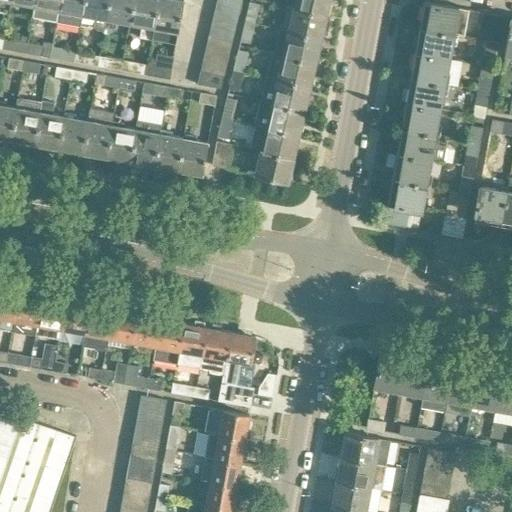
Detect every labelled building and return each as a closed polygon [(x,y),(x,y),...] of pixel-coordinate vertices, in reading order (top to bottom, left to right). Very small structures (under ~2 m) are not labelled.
[(10,1),(10,0),(0,0),(0,12),(9,14),(11,1),(10,1)] [(57,10),(59,0),(35,0),(34,6),(35,6),(33,18),(56,22),(59,10),(57,10)] [(79,26),(82,14),(84,0),(59,0),(57,10),(59,10),(56,22),(79,26)] [(105,19),(108,0),(84,0),(82,14),(96,17),(94,26),(97,29),(104,31),(106,19),(105,19)] [(108,0),(105,19),(106,19),(130,23),(133,0),(108,0)] [(153,27),(158,0),(133,0),(130,23),(140,25),(138,37),(152,39),(155,27),(153,27)] [(183,0),(158,0),(153,27),(155,27),(152,39),(175,43),(177,32),(178,32),(183,0)] [(296,0),(294,7),(325,14),(328,0),(296,0)] [(240,6),(217,1),(214,13),(237,18),(240,6)] [(468,9),(424,1),(419,27),(455,34),(463,35),(465,29),(468,9)] [(245,21),(254,23),(259,4),(250,2),(245,21)] [(289,31),(320,38),(325,14),(294,7),(289,31)] [(502,15),(483,11),(478,39),(484,40),(497,43),(502,15)] [(214,13),(211,24),(234,30),(237,18),(214,13)] [(245,21),(241,41),(250,43),(254,23),(245,21)] [(232,41),(234,30),(211,24),(208,36),(232,41)] [(419,27),(414,52),(449,58),(451,44),(453,45),(455,34),(419,27)] [(274,52),(274,53),(314,62),(320,38),(289,31),(280,28),(274,52)] [(208,36),(206,47),(229,53),(232,41),(208,36)] [(26,52),(28,43),(4,39),(3,48),(26,52)] [(495,55),(497,43),(484,40),(481,53),(495,55)] [(28,43),(26,52),(50,57),(52,48),(53,42),(44,41),(43,46),(28,43)] [(226,64),(229,53),(206,47),(203,59),(226,64)] [(74,61),(76,52),(52,48),(50,57),(74,61)] [(248,51),(239,48),(234,68),(243,70),(248,51)] [(76,52),(74,61),(98,65),(100,56),(76,52)] [(271,52),(266,75),(309,85),(314,62),(274,53),(274,52),(271,52)] [(449,58),(414,52),(410,77),(446,84),(448,74),(446,73),(449,58)] [(149,60),(148,65),(146,74),(169,78),(173,56),(157,53),(156,61),(149,60)] [(122,70),(124,61),(100,56),(98,65),(122,70)] [(7,67),(22,70),(24,60),(9,58),(7,67)] [(203,59),(200,71),(223,76),(226,64),(203,59)] [(24,60),(22,70),(38,72),(40,63),(24,60)] [(124,61),(122,70),(146,74),(148,65),(124,61)] [(55,75),(71,78),(73,69),(57,66),(55,75)] [(243,70),(234,68),(230,87),(239,89),(243,70)] [(73,69),(71,78),(86,81),(88,72),(73,69)] [(221,88),(223,76),(200,71),(197,83),(221,88)] [(101,84),(117,87),(118,77),(95,73),(93,82),(101,84)] [(303,110),(309,85),(266,75),(261,100),(272,103),(303,110)] [(478,75),(475,89),(488,91),(491,77),(478,75)] [(118,77),(117,87),(132,89),(134,80),(118,77)] [(410,77),(405,102),(439,108),(442,93),(444,93),(446,84),(410,77)] [(165,96),(167,86),(152,83),(150,93),(165,96)] [(183,89),(167,86),(165,96),(181,99),(183,89)] [(472,103),(486,106),(488,91),(475,89),(472,103)] [(198,102),(214,105),(216,95),(200,92),(198,102)] [(9,139),(33,143),(40,107),(41,101),(16,96),(15,103),(16,103),(9,139)] [(237,99),(228,97),(223,116),(232,118),(237,99)] [(33,143),(57,147),(64,112),(63,112),(63,114),(51,112),(54,101),(42,99),(41,101),(40,107),(33,143)] [(0,100),(0,136),(9,139),(16,103),(15,103),(14,106),(4,104),(4,101),(0,100)] [(303,110),(272,103),(261,100),(255,124),(298,133),(303,110)] [(439,108),(405,102),(401,127),(437,134),(438,123),(437,123),(439,108)] [(82,152),(106,156),(112,121),(111,120),(112,111),(88,107),(87,116),(88,116),(82,152)] [(57,147),(82,152),(88,116),(87,116),(86,119),(75,117),(76,114),(64,112),(57,147)] [(232,118),(223,116),(219,136),(228,138),(232,118)] [(129,160),(153,165),(159,129),(160,122),(136,118),(134,125),(136,125),(129,160)] [(511,135),(511,122),(491,119),(489,131),(511,135)] [(112,121),(106,156),(129,160),(136,125),(134,125),(134,128),(124,126),(124,123),(112,121)] [(298,133),(255,124),(250,147),(261,150),(292,157),(298,133)] [(482,128),(468,126),(466,139),(479,141),(482,128)] [(401,127),(396,152),(430,158),(442,160),(445,146),(435,144),(437,134),(401,127)] [(159,129),(153,165),(177,169),(184,134),(183,133),(182,136),(171,134),(172,132),(159,129)] [(177,169),(202,174),(208,142),(195,139),(196,136),(184,134),(177,169)] [(479,141),(466,139),(462,164),(475,166),(479,141)] [(217,140),(216,143),(212,165),(224,167),(226,168),(232,143),(217,140)] [(256,175),(286,182),(292,157),(261,150),(256,175)] [(430,158),(396,152),(392,177),(427,184),(429,173),(427,173),(430,158)] [(462,164),(457,189),(470,191),(475,166),(462,164)] [(511,226),(511,175),(508,175),(505,187),(499,224),(511,226)] [(387,203),(383,223),(418,229),(424,195),(425,195),(427,184),(392,177),(387,203)] [(495,188),(480,185),(473,219),(499,224),(505,187),(495,186),(495,188)] [(449,188),(445,213),(466,217),(470,191),(457,189),(449,188)] [(0,329),(10,331),(17,292),(0,288),(0,329)] [(17,292),(10,331),(34,336),(34,335),(36,324),(41,296),(17,292)] [(36,324),(60,328),(65,301),(41,296),(36,324)] [(60,328),(84,332),(89,305),(65,301),(60,328)] [(89,305),(84,332),(82,347),(105,351),(107,336),(112,309),(89,305)] [(107,336),(131,341),(136,314),(112,309),(107,336)] [(153,355),(155,345),(160,318),(136,314),(131,341),(129,350),(153,355)] [(176,364),(178,349),(183,322),(160,318),(155,345),(153,355),(152,360),(176,364)] [(199,368),(202,354),(206,326),(183,322),(178,349),(176,364),(199,369),(199,368)] [(231,331),(206,326),(202,354),(199,368),(209,370),(208,372),(221,374),(224,358),(226,358),(231,331)] [(224,358),(221,374),(216,400),(250,406),(253,393),(254,387),(237,383),(241,361),(250,362),(255,335),(231,331),(226,358),(224,358)] [(42,358),(40,368),(53,370),(54,360),(57,345),(45,343),(42,358)] [(7,352),(5,362),(18,364),(20,354),(7,352)] [(399,390),(405,357),(380,353),(374,385),(399,390)] [(420,406),(421,406),(429,362),(405,357),(399,390),(422,394),(420,406)] [(68,363),(54,360),(53,370),(66,373),(68,363)] [(123,383),(125,373),(127,364),(117,362),(115,372),(101,369),(100,379),(123,383)] [(445,411),(453,366),(429,362),(421,406),(445,411)] [(127,364),(125,373),(123,383),(147,387),(149,378),(136,375),(138,366),(127,364)] [(469,415),(471,403),(477,371),(453,366),(445,411),(469,415)] [(89,367),(87,377),(100,379),(101,369),(89,367)] [(259,386),(258,394),(273,396),(277,373),(268,371),(259,386)] [(471,403),(469,413),(479,414),(485,410),(486,405),(495,407),(501,375),(477,371),(471,403)] [(495,407),(494,416),(511,419),(511,376),(501,375),(495,407)] [(162,380),(149,378),(147,387),(160,390),(162,380)] [(181,394),(194,396),(196,386),(183,384),(181,394)] [(196,386),(194,396),(207,398),(209,388),(196,386)] [(166,399),(141,394),(139,407),(164,412),(166,399)] [(182,415),(184,402),(174,400),(172,413),(182,415)] [(164,412),(139,407),(136,419),(162,424),(164,412)] [(206,431),(209,432),(218,434),(245,439),(249,414),(210,407),(206,431)] [(0,511),(49,511),(76,435),(0,408),(0,511)] [(162,424),(136,419),(134,431),(160,436),(162,424)] [(368,419),(366,428),(385,431),(387,422),(368,419)] [(397,433),(416,437),(417,428),(399,424),(397,433)] [(170,425),(166,449),(175,450),(180,427),(170,425)] [(416,437),(439,441),(441,432),(417,428),(416,437)] [(160,436),(134,431),(132,443),(158,447),(160,436)] [(245,439),(218,434),(209,432),(205,456),(240,462),(245,439)] [(390,440),(344,432),(340,458),(373,464),(385,466),(390,440)] [(439,441),(463,445),(465,436),(448,433),(441,432),(439,441)] [(463,445),(480,448),(481,439),(465,436),(463,445)] [(495,451),(511,454),(511,445),(496,442),(495,451)] [(158,447),(132,443),(130,454),(156,459),(158,447)] [(428,447),(425,463),(453,467),(456,452),(445,450),(428,447)] [(166,449),(161,472),(171,473),(175,450),(166,449)] [(415,471),(419,454),(410,452),(407,470),(415,471)] [(156,459),(130,454),(128,466),(153,470),(156,459)] [(200,479),(209,480),(236,485),(240,462),(205,456),(200,479)] [(385,466),(373,464),(340,458),(335,482),(369,488),(381,490),(385,466)] [(425,463),(422,478),(450,483),(453,467),(425,463)] [(153,470),(128,466),(126,478),(151,483),(153,470)] [(407,470),(404,486),(413,487),(415,471),(407,470)] [(151,483),(126,478),(124,489),(149,494),(151,483)] [(422,478),(419,494),(447,499),(450,483),(422,478)] [(232,509),(236,485),(209,480),(205,504),(232,509)] [(365,511),(369,488),(335,482),(331,506),(365,511)] [(169,485),(159,483),(157,495),(167,497),(169,485)] [(149,494),(124,489),(121,501),(147,506),(149,494)] [(419,494),(416,511),(444,511),(447,499),(419,494)] [(157,495),(155,509),(164,511),(167,497),(157,495)] [(145,511),(147,506),(121,501),(119,511),(145,511)] [(231,511),(232,509),(205,504),(191,501),(188,511),(231,511)] [(401,501),(398,511),(408,511),(410,503),(401,501)]
